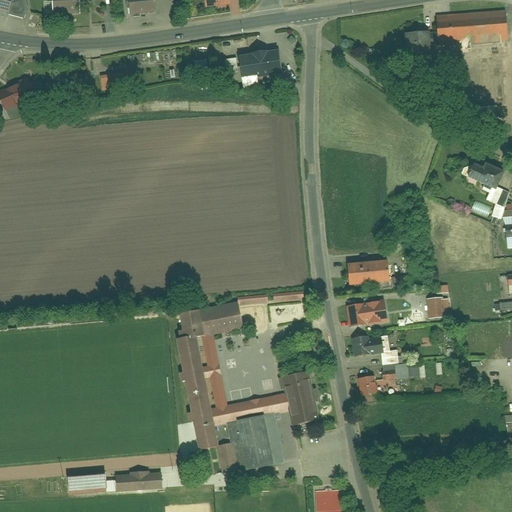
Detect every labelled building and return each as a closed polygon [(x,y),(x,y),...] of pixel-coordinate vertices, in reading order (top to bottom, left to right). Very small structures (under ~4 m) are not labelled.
[(0,0),(0,15),(12,18),(13,16),(30,19),(33,0),(0,0)] [(57,0),(58,15),(85,13),(84,0),(57,0)] [(132,0),(134,15),(160,13),(158,0),(132,0)] [(511,32),(511,11),(440,15),(442,45),(460,44),(464,108),(509,105),(505,41),(511,40),(511,32)] [(429,31),(406,32),(408,53),(431,52),(429,31)] [(282,72),(278,49),(239,55),(242,78),(282,72)] [(81,70),(71,77),(77,85),(87,79),(81,70)] [(129,88),(128,74),(101,75),(101,90),(129,88)] [(22,85),(0,93),(7,111),(29,101),(22,85)] [(481,160),(473,177),(500,190),(508,173),(481,160)] [(475,204),(472,212),(488,218),(491,209),(475,204)] [(391,261),(352,264),(354,286),(394,282),(391,261)] [(449,293),(448,286),(436,287),(437,294),(449,293)] [(303,301),(303,293),(273,294),(273,303),(303,301)] [(443,299),(429,300),(431,319),(445,318),(443,299)] [(349,306),(352,328),(392,323),(388,301),(349,306)] [(199,450),(218,446),(214,426),(234,422),(273,414),(287,411),(290,426),(317,421),(307,373),(281,378),(285,395),(228,406),(214,335),(245,329),(239,302),(180,314),(185,338),(177,340),(199,450)] [(511,302),(502,303),(502,310),(511,309),(511,302)] [(371,336),(354,339),(357,358),(383,354),(387,354),(384,338),(383,338),(371,340),(371,336)] [(383,337),(383,338),(384,338),(387,354),(383,354),(385,366),(397,365),(402,365),(400,350),(392,351),(390,336),(383,337)] [(397,365),(385,366),(386,381),(399,380),(397,365)] [(409,378),(419,377),(418,367),(409,368),(409,378)] [(377,377),(361,379),(363,397),(380,395),(377,377)] [(273,414),(234,422),(244,471),(283,463),(273,414)] [(231,444),(216,448),(221,473),(237,469),(231,444)] [(162,475),(115,477),(116,492),(163,489),(162,475)] [(104,476),(66,479),(67,495),(105,492),(104,476)]
